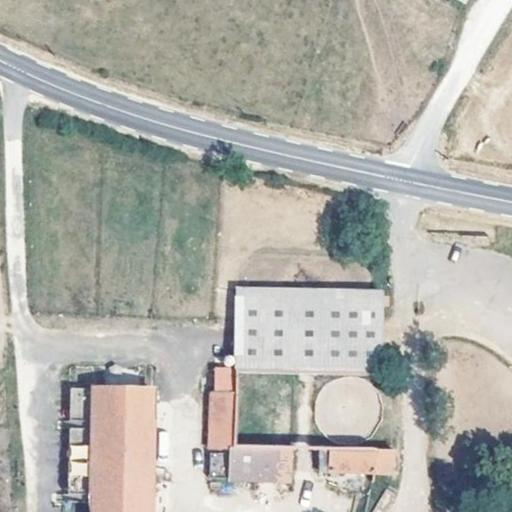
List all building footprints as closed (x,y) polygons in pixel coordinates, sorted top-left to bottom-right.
[(381,289),(234,285),(232,366),(381,368),(381,289)] [(233,447),(232,366),(212,366),(213,392),(208,392),(209,447),(228,447),(233,447)] [(149,511),(152,388),(90,386),(89,511),(149,511)] [(69,481),(89,481),(88,387),(69,387),(69,481)] [(233,447),(228,447),(226,481),(288,483),(289,449),(233,447)] [(392,449),(327,447),(326,473),(391,475),(392,449)]
